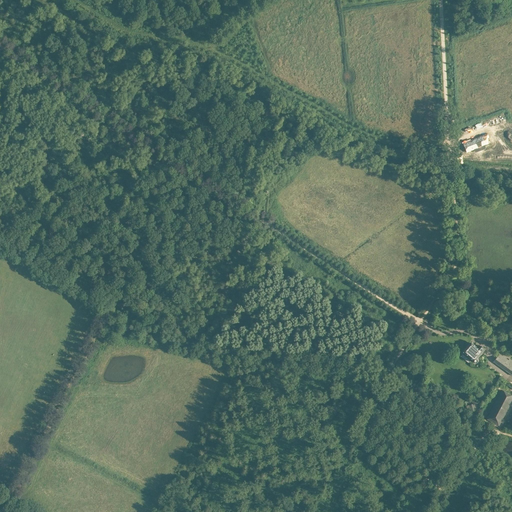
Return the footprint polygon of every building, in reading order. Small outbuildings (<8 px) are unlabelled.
[(488,135),(463,144),(466,152),(466,153),(475,149),(476,151),(483,148),(483,146),(488,144),(487,139),(489,138),(488,135)] [(475,363),(476,363),(477,363),(477,362),(478,362),(478,361),(477,361),(477,360),(476,359),(485,349),(481,346),(478,349),(471,343),(463,353),(474,362),(474,363),(475,363)] [(511,375),(511,361),(509,359),(508,360),(506,359),(507,358),(501,353),(494,362),(511,375)] [(487,419),(499,426),(511,400),(511,396),(502,391),(487,419)] [(466,406),(468,412),(476,410),(474,403),(466,406)]
